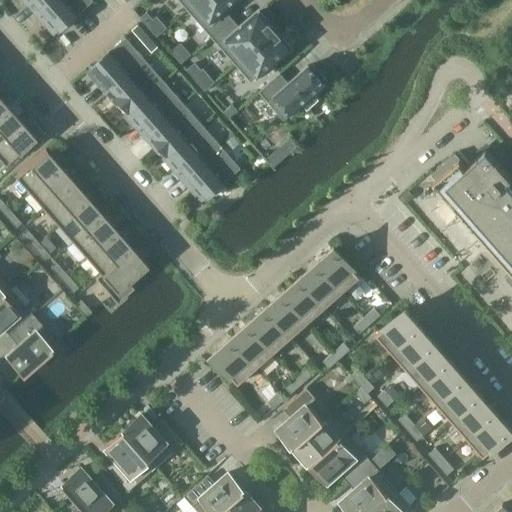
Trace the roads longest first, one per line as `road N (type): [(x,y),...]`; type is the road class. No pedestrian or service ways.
road 1 (residential): [(229,307),(0,45)]
road 2 (residential): [(511,384),(352,203)]
road 3 (residential): [(236,445),(163,363),(229,307)]
road 4 (residential): [(390,171),(476,93),(469,73),(458,70),(432,89)]
road 5 (residential): [(229,307),(352,203)]
